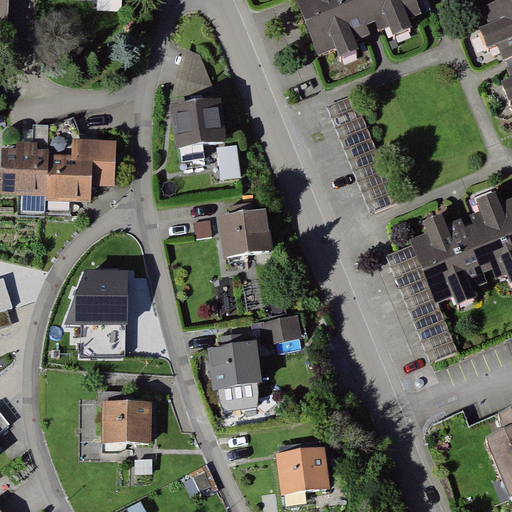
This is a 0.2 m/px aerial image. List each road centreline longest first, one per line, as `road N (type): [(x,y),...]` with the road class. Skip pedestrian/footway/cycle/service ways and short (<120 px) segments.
road 1 (residential): [(426,511),(217,0)]
road 2 (residential): [(144,210),(100,226),(59,269),(40,315),(31,414),(62,511)]
road 3 (residential): [(144,210),(195,411),(238,511)]
road 4 (residential): [(179,0),(166,20),(143,109),(144,210)]
